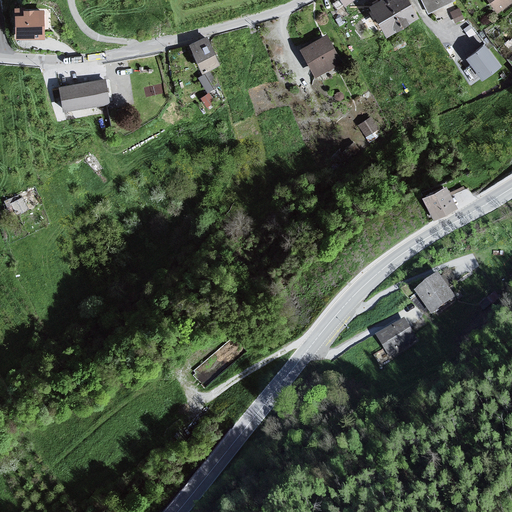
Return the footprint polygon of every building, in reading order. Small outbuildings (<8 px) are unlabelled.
[(336,0),(344,9),(355,0),(336,0)] [(407,0),(379,0),(367,7),(384,37),(418,19),(407,0)] [(453,0),(419,0),(426,14),(455,2),(453,0)] [(511,0),(484,0),(493,13),(511,1),(511,0)] [(19,15),(10,14),(10,39),(40,39),(40,11),(19,10),(19,15)] [(323,35),(295,49),(311,78),(337,64),(337,58),(323,35)] [(207,37),(186,45),(197,73),(219,66),(207,37)] [(484,45),(466,59),(483,81),(501,68),(484,45)] [(208,72),(196,78),(206,94),(218,86),(208,72)] [(103,79),(55,87),(59,111),(107,104),(103,79)] [(369,118),(358,124),(366,137),(377,130),(369,118)] [(377,130),(366,137),(369,142),(380,136),(377,130)] [(445,185),(421,198),(434,222),(458,209),(445,185)] [(23,197),(12,203),(17,214),(28,209),(23,197)] [(437,272),(414,288),(431,312),(454,295),(437,272)] [(407,316),(378,333),(389,353),(418,335),(407,316)]
